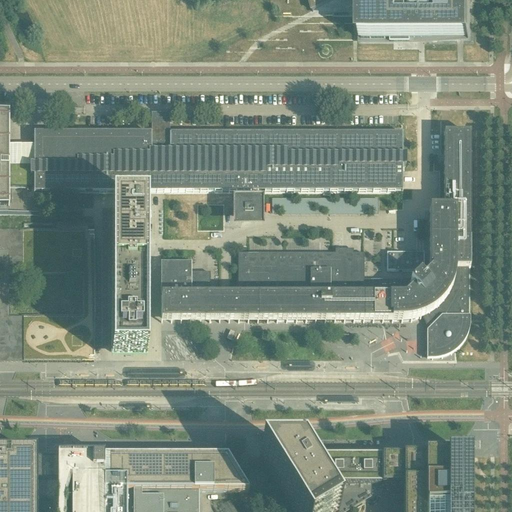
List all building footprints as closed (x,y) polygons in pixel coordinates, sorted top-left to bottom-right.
[(308,0),(311,9),(312,11),(313,11),(334,0),(362,0),(363,5),(363,9),(359,9),(359,42),(390,42),(390,44),(410,44),(410,42),(466,42),(466,41),(469,41),(469,42),(469,44),(471,44),(471,42),(471,41),(470,0),(308,0)] [(64,134),(34,134),(34,166),(34,188),(34,194),(128,194),(164,194),(243,194),(243,189),(249,189),(257,189),(264,189),(264,194),(380,194),(402,194),(402,190),(402,167),(405,167),(405,157),(402,157),(402,135),(169,134),(169,142),(160,142),(151,142),(151,134),(75,134),(64,134)] [(444,155),(444,174),(470,174),(470,135),(443,135),(444,155)] [(0,188),(27,189),(27,190),(28,190),(29,191),(30,191),(30,190),(31,190),(31,189),(34,188),(34,166),(16,166),(16,161),(18,161),(19,161),(20,161),(20,160),(21,160),(21,159),(21,158),(20,157),(19,157),(19,156),(18,156),(18,157),(16,156),(16,147),(8,147),(0,146),(0,188)] [(372,309),(372,324),(411,324),(416,323),(423,319),(425,325),(427,331),(426,332),(426,361),(434,361),(436,361),(439,360),(441,360),(444,359),(446,358),(448,357),(450,356),(453,354),(455,353),(457,351),(459,349),(461,348),(462,346),(463,344),(464,342),(466,340),(467,338),(468,335),(468,333),(469,330),(469,327),(470,323),(470,320),(470,318),(468,317),(468,270),(470,270),(470,174),(444,174),(444,212),(429,212),(429,261),(429,270),(431,271),(431,272),(422,281),(419,278),(413,284),(409,287),(413,291),(401,291),(401,281),(364,281),(363,293),(352,293),(352,309),(372,309)] [(244,202),(232,202),(232,231),(262,231),(262,202),(251,202),(250,202),(250,189),(245,189),(245,202),(244,202)] [(375,199),(271,199),(271,214),(375,213),(375,199)] [(111,275),(111,337),(111,362),(127,362),(146,362),(146,275),(147,234),(147,208),(111,209),(111,275)] [(424,254),(411,254),(393,254),(387,254),(387,272),(424,272),(424,254)] [(238,324),(372,324),(372,309),(352,309),(352,293),(335,293),(335,255),(331,255),(309,255),(309,272),(301,272),(301,276),(295,276),(295,287),(285,286),(285,293),(244,293),(244,298),(238,298),(233,298),(233,309),(238,309),(238,324)] [(238,292),(238,298),(244,298),(244,293),(285,293),(285,286),(295,287),(295,276),(301,276),(301,272),(309,272),(309,255),(248,255),(245,255),(238,255),(238,292)] [(335,293),(352,293),(363,293),(364,281),(364,255),(363,255),(335,255),(335,293)] [(5,264),(5,274),(31,273),(31,264),(5,264)] [(224,324),(238,324),(238,309),(233,309),(233,298),(224,298),(210,298),(210,274),(191,274),(191,265),(161,265),(161,324),(224,324)] [(410,281),(401,281),(401,291),(413,291),(409,287),(413,284),(410,281)] [(0,511),(35,511),(36,480),(57,480),(57,511),(103,511),(103,457),(103,458),(63,458),(61,458),(57,458),(24,458),(24,449),(4,449),(4,458),(0,457),(0,511)] [(195,511),(196,501),(234,501),(253,501),(230,462),(184,462),(184,458),(104,457),(103,511),(195,511)] [(292,511),(334,511),(301,457),(259,457),(292,511)] [(322,467),(323,468),(323,469),(324,470),(325,471),(320,474),(319,475),(341,511),(381,487),(381,457),(380,457),(316,457),(316,458),(317,459),(320,463),(320,464),(321,465),(322,466),(322,467)] [(470,511),(470,458),(453,458),(413,457),(385,457),(381,457),(381,487),(386,487),(403,487),(403,511),(470,511)]
